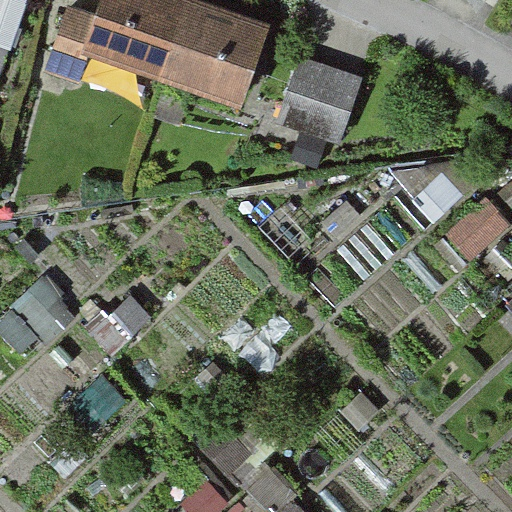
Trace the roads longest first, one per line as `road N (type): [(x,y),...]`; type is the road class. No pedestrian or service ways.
road 1 (unknown): [(196,156),(511,483)]
road 2 (residential): [(363,0),(511,81)]
